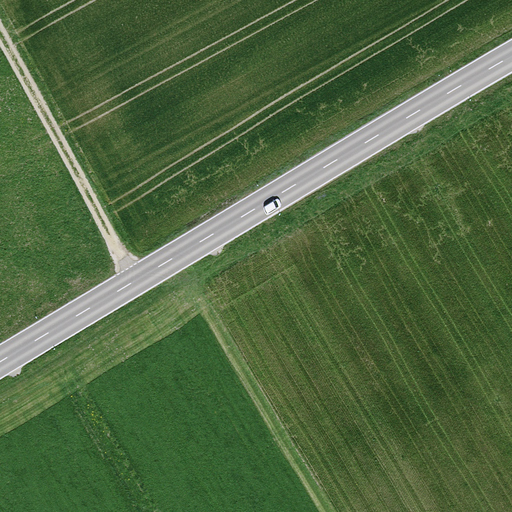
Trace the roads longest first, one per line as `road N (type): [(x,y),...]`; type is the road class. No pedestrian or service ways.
road 1 (secondary): [(511,56),(0,361)]
road 2 (track): [(0,37),(134,282)]
